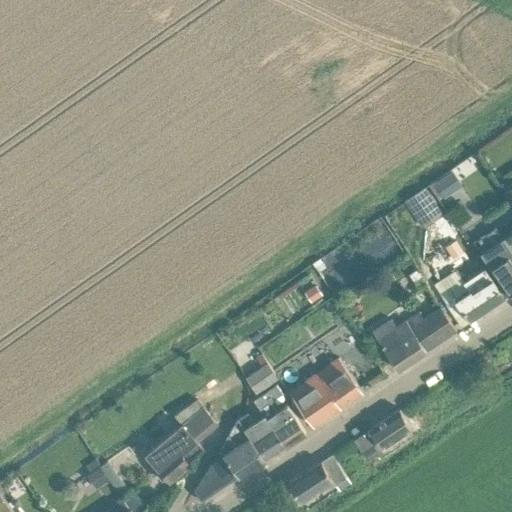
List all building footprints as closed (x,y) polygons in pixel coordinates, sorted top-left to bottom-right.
[(452,170),(435,182),(444,197),(453,191),(451,187),(460,181),(452,170)] [(424,187),(405,200),(422,226),(441,213),(424,187)] [(511,231),(503,238),(511,251),(511,231)] [(511,255),(511,251),(503,238),(481,252),(509,295),(511,292),(511,261),(509,257),(511,255)] [(505,298),(494,281),(486,269),(466,282),(458,269),(435,284),(462,326),(505,298)] [(315,282),(307,288),(314,298),(322,292),(315,282)] [(457,329),(442,305),(423,317),(419,311),(396,326),(390,317),(372,329),(398,368),(457,329)] [(364,391),(340,355),(303,379),(289,390),(313,425),(364,391)] [(255,392),(278,377),(268,362),(245,376),(255,392)] [(277,385),(254,400),(264,415),(285,446),(307,432),(296,415),(288,404),(277,411),(271,402),(283,394),(277,385)] [(218,423),(197,398),(174,414),(182,424),(146,453),(169,482),(189,465),(186,461),(201,448),(196,441),(218,423)] [(412,426),(399,406),(369,426),(370,428),(355,438),(368,458),(379,450),(378,449),(412,426)] [(264,415),(254,422),(248,412),(239,418),(265,459),(285,446),(264,415)] [(240,475),(265,459),(239,418),(237,419),(225,437),(221,445),(240,475)] [(383,468),(419,442),(409,428),(373,454),(383,468)] [(201,501),(240,475),(221,445),(219,449),(224,455),(212,463),(206,473),(194,490),(201,501)] [(332,451),(288,480),(298,496),(301,500),(334,479),(335,481),(340,488),(351,481),(350,480),(346,474),(343,468),(332,451)] [(95,486),(110,477),(101,464),(86,473),(95,486)] [(0,511),(11,511),(12,511),(0,493),(0,511)] [(132,511),(122,496),(112,503),(115,509),(111,511),(132,511)]
